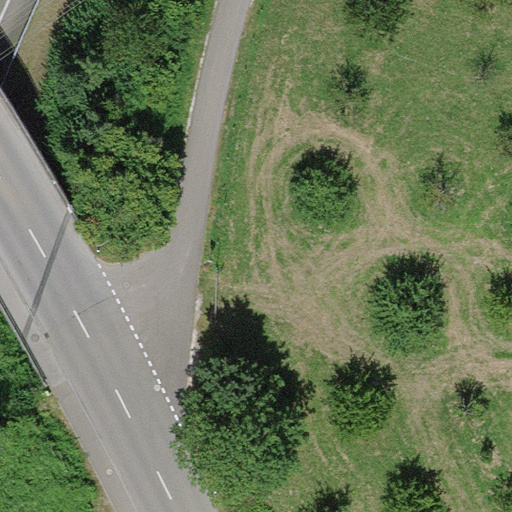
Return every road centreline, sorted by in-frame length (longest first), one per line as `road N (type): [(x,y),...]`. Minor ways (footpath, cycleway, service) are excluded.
road 1 (unclassified): [(229,0),(195,213),(158,307),(112,378)]
road 2 (tertiary): [(0,186),(112,378)]
road 3 (tertiary): [(112,378),(174,511)]
